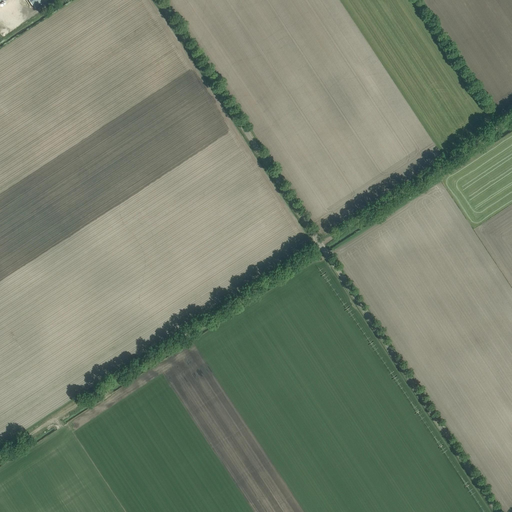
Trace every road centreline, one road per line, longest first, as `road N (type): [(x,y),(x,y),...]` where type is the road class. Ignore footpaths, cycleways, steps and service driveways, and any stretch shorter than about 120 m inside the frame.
road 1 (track): [(0,457),(511,120)]
road 2 (unclassified): [(497,511),(160,0)]
